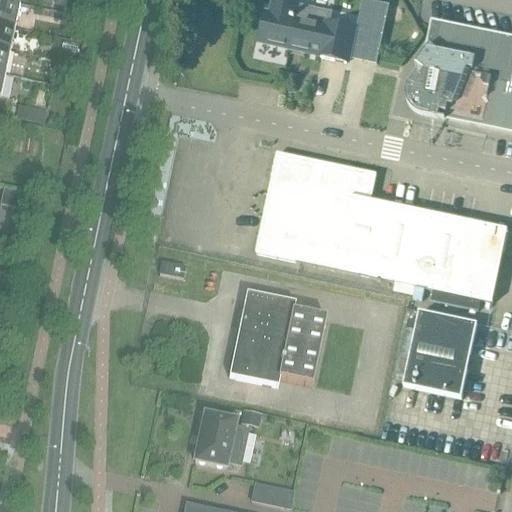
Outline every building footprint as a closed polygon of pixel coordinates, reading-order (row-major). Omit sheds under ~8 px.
[(269,16),(266,15),(259,47),(318,59),(318,61),(346,66),(353,32),(324,25),(324,27),(297,22),(300,8),(272,2),(269,16)] [(0,28),(15,32),(20,8),(8,5),(8,6),(0,4),(0,28)] [(65,21),(61,41),(73,43),(77,23),(65,21)] [(511,40),(431,24),(424,58),(415,69),(424,76),(421,81),(417,78),(409,87),(407,92),(406,96),(406,102),(407,106),(410,112),(415,117),(420,120),(426,122),(445,126),(445,121),(511,134),(511,40)] [(0,52),(11,55),(15,32),(0,28),(0,52)] [(40,29),(38,36),(47,38),(48,30),(40,29)] [(0,77),(6,79),(11,55),(0,52),(0,77)] [(19,109),(16,122),(44,128),(47,115),(19,109)] [(395,286),(393,295),(413,299),(414,290),(492,307),(507,234),(370,206),(376,178),(277,157),(255,257),(395,286)] [(188,271),(163,266),(160,279),(185,284),(188,271)] [(247,298),(229,382),(278,392),(280,384),(313,391),(320,356),(327,323),(295,317),(297,309),(247,298)] [(461,403),(477,328),(419,316),(403,390),(461,403)] [(244,415),(241,428),(259,431),(261,418),(244,415)] [(205,419),(195,466),(226,472),(228,466),(240,468),(247,435),(235,432),(236,425),(205,419)] [(291,511),(295,496),(255,488),(251,507),(275,511),(291,511)]
